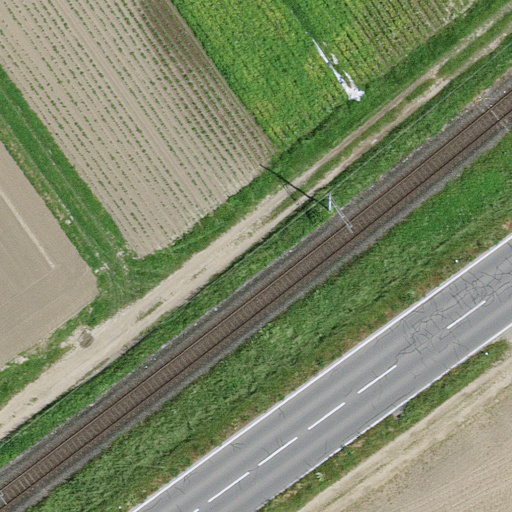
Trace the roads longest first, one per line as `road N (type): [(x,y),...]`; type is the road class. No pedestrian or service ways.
road 1 (track): [(511,14),(0,422)]
road 2 (primary): [(198,511),(511,282)]
road 3 (track): [(511,366),(314,511)]
